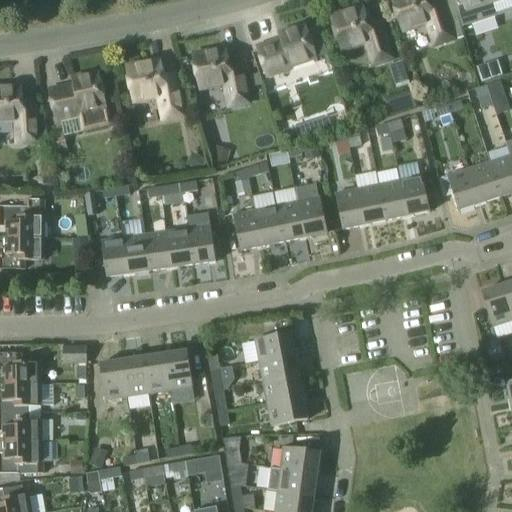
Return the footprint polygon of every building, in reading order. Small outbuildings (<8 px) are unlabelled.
[(427,0),(392,0),(403,32),(427,24),(434,46),(454,40),(441,0),(429,4),(427,0)] [(461,0),(466,13),(491,5),(490,3),(498,0),(461,0)] [(363,7),(331,18),(342,52),(366,44),(373,66),(393,60),(380,20),(368,24),(363,7)] [(281,41),(257,48),(267,78),(291,70),(291,67),(316,59),(305,26),(279,35),(281,41)] [(192,55),(199,91),(225,86),(229,108),(250,104),(242,63),(229,66),(226,49),(192,55)] [(390,63),(396,86),(410,83),(403,60),(390,63)] [(160,61),(127,68),(133,103),(159,98),(163,121),(184,117),(176,76),(163,78),(160,61)] [(498,61),(477,68),(482,84),(503,77),(498,61)] [(49,91),(56,121),(80,116),(83,131),(110,125),(99,73),(72,80),(73,86),(49,91)] [(487,87),(490,94),(503,90),(501,82),(487,87)] [(0,87),(0,123),(16,123),(17,146),(38,144),(36,103),(23,103),(22,86),(0,87)] [(421,86),(416,98),(428,104),(434,92),(421,86)] [(487,87),(483,88),(476,90),(479,98),(490,94),(487,87)] [(398,99),(402,112),(416,108),(412,95),(398,99)] [(448,106),(451,114),(452,113),(464,110),(461,101),(448,106)] [(448,106),(437,109),(440,117),(451,114),(448,106)] [(348,111),(354,129),(365,125),(360,107),(348,111)] [(433,121),(430,111),(422,113),(425,123),(433,121)] [(284,132),(288,147),(333,132),(328,117),(284,132)] [(388,125),(390,133),(404,129),(401,121),(388,125)] [(388,125),(377,128),(380,136),(390,133),(388,125)] [(346,132),(347,141),(361,136),(359,128),(346,132)] [(346,132),(334,136),(337,144),(347,141),(346,132)] [(286,151),(289,159),(303,155),(300,147),(286,151)] [(286,151),(276,155),(279,163),(289,159),(286,151)] [(511,194),(511,163),(510,157),(489,164),(501,199),(511,194)] [(501,199),(489,164),(469,170),(480,205),(501,199)] [(246,171),(249,179),(262,174),(259,166),(246,171)] [(480,205),(469,170),(447,177),(453,195),(459,212),(480,205)] [(246,171),(234,174),(237,183),(249,179),(246,171)] [(408,218),(430,213),(427,197),(436,195),(434,187),(425,189),(422,177),(400,182),(408,218)] [(447,177),(438,180),(443,198),(453,195),(447,177)] [(37,186),(38,190),(41,192),(45,192),(50,185),(49,181),(46,178),(42,179),(37,186)] [(235,184),(238,197),(251,194),(248,181),(235,184)] [(408,218),(400,182),(379,186),(387,222),(408,218)] [(197,183),(182,185),(184,193),(198,191),(197,183)] [(161,188),(162,197),(176,194),(175,186),(161,188)] [(387,222),(379,186),(358,190),(365,227),(387,222)] [(117,189),(118,197),(131,195),(131,187),(117,189)] [(161,188),(149,190),(150,198),(162,197),(161,188)] [(117,189),(104,190),(106,199),(118,197),(117,189)] [(365,227),(358,190),(336,195),(343,231),(365,227)] [(95,194),(85,195),(87,217),(98,216),(95,194)] [(306,239),(328,234),(320,198),(298,203),(306,239)] [(6,239),(45,239),(45,217),(45,201),(25,201),(25,208),(0,207),(0,223),(6,223),(6,239)] [(306,239),(298,203),(277,207),(284,244),(306,239)] [(284,244),(277,207),(256,212),(263,248),(284,244)] [(263,248),(256,212),(233,217),(241,253),(263,248)] [(77,217),(79,237),(88,236),(86,216),(77,217)] [(194,266),(216,263),(211,227),(189,230),(194,266)] [(194,266),(189,230),(167,233),(172,269),(194,266)] [(172,269),(167,233),(146,236),(151,272),(172,269)] [(151,272),(146,236),(124,239),(130,276),(151,272)] [(6,239),(6,255),(0,255),(0,270),(25,271),(25,262),(45,262),(45,239),(6,239)] [(130,276),(124,239),(102,242),(107,279),(130,276)] [(511,283),(503,286),(511,314),(511,283)] [(511,321),(511,314),(503,286),(481,293),(492,328),(511,321)] [(256,341),(260,363),(296,356),(292,334),(256,341)] [(86,364),(86,349),(64,349),(64,364),(86,364)] [(188,352),(165,355),(171,392),(193,388),(188,352)] [(3,386),(42,386),(41,363),(22,364),(22,354),(0,354),(0,370),(3,370),(3,386)] [(171,392),(165,355),(144,359),(149,395),(171,392)] [(296,356),(260,363),(264,384),(300,377),(296,356)] [(211,372),(219,371),(217,357),(208,359),(211,372)] [(149,395),(144,359),(122,362),(128,398),(149,395)] [(128,398),(122,362),(100,365),(105,401),(128,398)] [(211,372),(213,384),(221,383),(219,371),(211,372)] [(300,377),(264,384),(268,405),(304,399),(300,377)] [(0,415),(30,415),(30,408),(42,408),(42,386),(3,386),(3,402),(0,401),(0,415)] [(304,399),(268,405),(272,428),(308,421),(304,399)] [(218,415),(227,413),(225,400),(216,402),(218,415)] [(218,415),(220,427),(229,426),(227,413),(218,415)] [(4,444),(42,444),(42,421),(30,421),(30,415),(0,415),(0,428),(4,428),(4,444)] [(4,444),(4,460),(0,459),(0,475),(44,475),(44,464),(43,464),(42,444),(4,444)] [(179,448),(180,457),(194,455),(192,446),(179,448)] [(179,448),(166,450),(168,460),(180,457),(179,448)] [(317,476),(320,453),(284,448),(281,471),(317,476)] [(227,466),(236,465),(233,451),(225,452),(227,466)] [(94,454),(91,465),(102,469),(106,458),(94,454)] [(136,456),(138,465),(151,463),(150,454),(136,456)] [(136,456),(124,458),(126,467),(138,465),(136,456)] [(185,463),(187,472),(201,470),(199,461),(185,463)] [(83,463),(73,463),(73,474),(83,474),(83,463)] [(185,463),(173,465),(175,475),(187,472),(185,463)] [(227,466),(229,478),(238,476),(236,465),(227,466)] [(143,471),(145,480),(159,478),(157,468),(143,471)] [(99,472),(101,481),(114,479),(113,469),(99,472)] [(143,471),(131,473),(133,482),(145,480),(143,471)] [(317,476),(281,471),(278,492),(315,497),(317,476)] [(99,472),(87,474),(88,483),(101,481),(99,472)] [(0,511),(31,511),(29,497),(30,496),(28,486),(0,491),(0,511)] [(312,511),(315,497),(278,492),(275,511),(312,511)] [(235,511),(243,509),(244,509),(241,496),(233,498),(235,511)]
